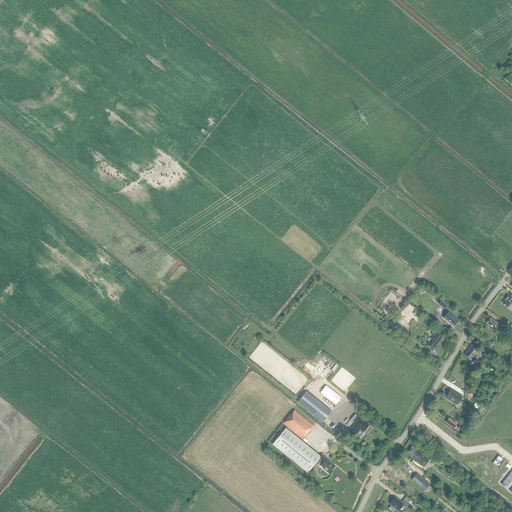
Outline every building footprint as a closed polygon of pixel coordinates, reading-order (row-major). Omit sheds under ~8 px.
[(511,295),(510,293),(505,300),(502,303),(508,308),(511,304),(511,305),(511,303),(511,295)] [(442,299),(438,304),(445,309),(448,305),(442,299)] [(443,317),(443,318),(453,326),(454,326),(453,326),(458,320),(459,320),(448,311),(448,312),(444,318),(443,317)] [(398,315),(389,325),(393,328),(396,323),(401,317),(398,315)] [(424,318),(421,322),(428,327),(431,323),(424,318)] [(486,323),(496,330),(500,325),(490,318),(486,323)] [(396,323),(393,328),(402,335),(406,331),(396,323)] [(430,333),(434,336),(427,344),(433,349),(437,343),(438,344),(443,337),(434,329),(430,333)] [(490,341),(484,349),(489,353),(495,345),(490,341)] [(471,360),(478,350),(471,345),(464,355),(471,360)] [(326,385),(320,393),(336,405),(342,398),(326,385)] [(470,387),(466,392),(468,393),(467,394),(472,398),(473,397),(475,398),(478,393),(470,387)] [(450,390),(446,397),(457,405),(462,397),(450,390)] [(306,392),(298,402),(319,419),(328,409),(306,392)] [(437,408),(442,410),(445,403),(440,401),(437,408)] [(302,438),(313,424),(293,409),(282,423),(302,438)] [(354,425),(351,429),(357,434),(360,429),(363,432),(369,425),(359,418),(353,425),(354,425)] [(446,422),(461,434),(465,429),(460,425),(459,427),(456,425),(455,426),(447,419),(446,422)] [(336,420),(334,426),(341,429),(344,423),(336,420)] [(285,428),(272,444),(307,473),(317,461),(318,462),(321,465),(320,466),(323,468),(323,469),(329,474),(335,466),(331,463),(330,463),(326,459),(327,458),(322,454),(320,457),(301,441),(285,428)] [(430,458),(417,448),(417,450),(412,446),(407,453),(414,458),(413,458),(424,466),(430,458)] [(423,467),(413,460),(412,462),(421,469),(423,467)] [(407,477),(401,472),(403,469),(399,466),(397,469),(396,469),(390,476),(401,484),(407,477)] [(511,468),(510,471),(500,484),(504,487),(511,478),(511,468)] [(411,479),(424,491),(430,484),(417,473),(411,479)] [(391,505),(389,508),(393,511),(396,509),(398,510),(402,505),(406,508),(409,504),(407,502),(403,500),(401,502),(395,497),(390,504),(391,505)]
